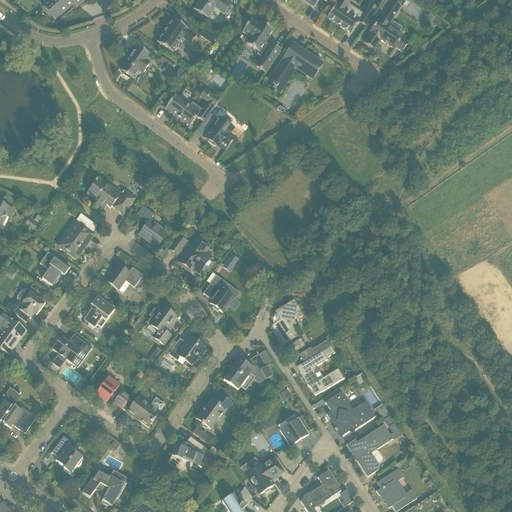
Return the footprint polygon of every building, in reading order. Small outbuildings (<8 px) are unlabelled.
[(50,0),(42,7),(54,21),(73,4),(76,8),(84,0),(50,0)] [(208,20),(215,10),(224,16),(231,5),(223,0),(199,0),(193,10),(208,20)] [(299,0),(313,9),(319,0),(321,0),(327,4),(330,0),(299,0)] [(327,18),(350,34),(358,23),(364,27),(377,9),(370,5),(363,15),(355,9),(350,15),(344,11),(350,2),(346,0),(339,0),(336,6),(335,5),(327,18)] [(386,0),(379,10),(383,12),(389,2),(386,0)] [(370,34),(364,43),(374,50),(380,41),(394,50),(395,49),(401,53),(407,43),(401,39),(402,38),(387,27),(401,7),(392,2),(379,22),(378,21),(377,22),(376,21),(372,28),(373,28),(369,34),(370,34)] [(429,15),(422,26),(427,29),(435,18),(429,15)] [(156,43),(172,53),(182,39),(191,45),(196,37),(187,31),(188,30),(172,20),(156,43)] [(256,68),(264,73),(280,50),(271,44),(270,47),(265,44),(273,31),(261,23),(259,26),(250,20),(242,33),(250,38),(246,44),(258,52),(257,55),(262,58),(256,68)] [(199,36),(212,45),(216,38),(204,29),(199,36)] [(277,87),(280,90),(293,70),(290,68),(293,65),(312,78),(314,74),(314,75),(321,65),(293,46),(284,59),(284,60),(270,83),(273,85),(272,86),(276,89),(277,87)] [(130,78),(134,80),(139,72),(142,75),(150,63),(146,61),(150,56),(136,47),(120,71),(123,73),(122,75),(129,80),(130,78)] [(163,55),(159,62),(162,64),(170,70),(171,70),(176,64),(163,55)] [(239,59),(233,72),(241,76),(247,63),(239,59)] [(179,69),(175,75),(179,78),(183,72),(179,69)] [(189,128),(196,118),(203,123),(219,100),(210,94),(205,101),(207,103),(202,111),(192,104),(189,107),(175,96),(165,110),(189,128)] [(208,141),(207,142),(214,147),(215,146),(218,149),(220,147),(225,150),(234,138),(228,135),(233,129),(219,119),(205,139),(208,141)] [(104,204),(106,205),(110,209),(111,207),(123,216),(129,208),(135,199),(123,191),(120,195),(98,179),(97,181),(96,180),(95,182),(96,183),(87,195),(95,201),(94,202),(101,207),(104,204)] [(0,224),(4,226),(8,218),(5,217),(9,209),(1,204),(0,205),(0,224)] [(73,206),(69,212),(76,217),(80,211),(73,206)] [(145,226),(140,233),(139,235),(157,248),(166,235),(149,222),(154,215),(143,207),(136,217),(140,220),(139,222),(145,226)] [(38,215),(34,220),(41,225),(44,220),(38,215)] [(29,219),(25,225),(34,231),(38,225),(29,219)] [(76,221),(57,247),(68,254),(76,260),(82,251),(85,247),(90,241),(94,235),(93,234),(76,221)] [(169,251),(176,256),(187,242),(179,236),(169,251)] [(184,256),(178,264),(185,269),(190,273),(192,270),(200,275),(204,270),(208,273),(215,263),(211,260),(211,261),(210,260),(209,260),(203,255),(208,248),(196,240),(184,256)] [(226,242),(224,245),(224,249),(227,251),(230,250),(232,248),(232,244),(230,242),(226,242)] [(48,253),(39,264),(48,271),(41,280),(42,280),(50,286),(53,288),(56,283),(62,275),(64,277),(67,273),(70,268),(67,266),(59,260),(55,257),(54,258),(48,253)] [(106,282),(122,294),(129,285),(134,288),(143,276),(132,268),(128,273),(118,266),(106,282)] [(216,277),(203,295),(209,300),(211,298),(213,299),(210,304),(213,307),(212,308),(218,313),(219,311),(222,314),(233,299),(235,300),(239,294),(231,288),(216,277)] [(19,311),(15,316),(25,323),(29,318),(30,319),(34,314),(36,316),(39,313),(45,304),(37,298),(30,293),(26,290),(25,289),(24,289),(23,289),(22,289),(22,290),(21,290),(16,297),(16,298),(16,299),(16,300),(16,301),(17,301),(21,304),(22,305),(18,310),(19,311)] [(87,326),(92,330),(94,328),(95,328),(97,326),(101,328),(115,310),(97,297),(90,306),(92,308),(84,320),(89,324),(87,326)] [(271,326),(283,345),(298,336),(293,326),(296,325),(294,322),(303,316),(294,300),(275,312),(276,314),(274,316),(272,323),(273,325),(271,326)] [(147,323),(158,332),(153,338),(163,346),(171,336),(165,332),(176,317),(163,307),(159,313),(154,309),(149,316),(151,317),(147,323)] [(0,349),(7,355),(17,340),(19,341),(26,332),(21,328),(18,326),(9,320),(2,316),(0,318),(0,325),(1,326),(0,327),(0,349)] [(335,331),(329,335),(334,343),(340,339),(335,331)] [(61,337),(52,350),(59,355),(56,359),(63,364),(65,360),(71,364),(77,369),(81,364),(82,362),(86,356),(87,356),(92,349),(76,338),(71,344),(68,342),(61,337)] [(180,358),(191,366),(198,357),(200,358),(206,350),(204,349),(204,348),(197,342),(197,341),(193,337),(192,339),(191,338),(183,348),(177,343),(168,355),(177,362),(180,358)] [(287,347),(291,354),(304,346),(300,339),(287,347)] [(303,363),(297,367),(301,373),(300,373),(302,377),(301,379),(305,384),(307,385),(308,388),(309,387),(315,396),(320,393),(324,391),(343,379),(338,370),(323,378),(318,382),(314,376),(316,367),(320,365),(327,361),(326,359),(335,354),(331,347),(330,347),(327,341),(320,345),(312,350),(315,356),(306,362),(303,363)] [(157,348),(152,355),(157,359),(162,352),(157,348)] [(264,352),(258,355),(266,368),(267,368),(272,365),(264,352)] [(267,368),(266,368),(258,355),(257,353),(256,353),(258,356),(245,363),(239,359),(223,381),(237,391),(249,375),(259,382),(265,379),(266,380),(272,376),(267,368)] [(158,362),(151,372),(160,378),(163,374),(159,371),(158,369),(162,364),(158,362)] [(113,403),(122,410),(129,400),(129,399),(117,390),(119,386),(108,378),(95,395),(106,404),(111,397),(116,400),(113,403)] [(286,390),(278,395),(281,400),(290,395),(286,390)] [(333,398),(325,403),(330,412),(326,415),(335,429),(334,430),(336,433),(337,432),(341,438),(349,432),(347,429),(350,426),(353,430),(354,432),(362,426),(375,418),(365,402),(349,413),(339,411),(341,402),(345,399),(341,393),(333,398)] [(0,423),(7,427),(10,429),(12,426),(25,435),(36,418),(23,409),(15,404),(14,403),(16,400),(7,394),(0,404),(0,423)] [(201,412),(195,419),(202,424),(201,425),(203,426),(203,425),(210,430),(224,411),(226,412),(232,404),(229,402),(221,396),(215,403),(212,400),(206,407),(202,412),(201,412)] [(129,400),(122,410),(127,413),(126,413),(134,419),(135,417),(139,421),(148,428),(161,411),(160,411),(164,405),(155,399),(150,406),(138,397),(134,404),(129,400)] [(375,410),(382,420),(389,416),(382,405),(375,410)] [(308,436),(297,419),(297,420),(288,426),(285,421),(277,426),(280,430),(279,431),(290,448),(291,447),(308,436)] [(395,423),(389,427),(395,435),(400,431),(395,423)] [(360,450),(352,455),(354,458),(355,459),(357,462),(357,463),(367,478),(378,471),(379,466),(378,464),(381,461),(382,459),(378,452),(375,452),(392,440),(383,426),(364,438),(356,443),(360,450)] [(256,430),(248,435),(251,439),(259,434),(256,430)] [(208,437),(204,442),(212,448),(213,448),(217,443),(208,437)] [(63,438),(51,454),(58,459),(56,461),(55,462),(56,462),(58,464),(64,468),(63,470),(70,475),(76,466),(78,467),(83,461),(81,460),(82,458),(74,452),(75,450),(68,445),(70,443),(63,438)] [(189,464),(189,465),(188,466),(188,467),(188,468),(188,469),(188,470),(189,471),(190,472),(190,473),(191,474),(192,474),(193,475),(194,475),(201,457),(202,458),(207,450),(190,438),(186,443),(187,444),(186,445),(185,445),(184,444),(183,444),(182,444),(181,445),(180,445),(179,446),(178,448),(175,446),(171,457),(166,463),(175,470),(181,461),(189,464)] [(115,441),(109,448),(116,452),(120,445),(115,441)] [(212,448),(208,453),(214,457),(218,452),(213,448),(212,448)] [(255,459),(241,469),(245,476),(248,481),(253,490),(255,489),(259,496),(264,493),(268,492),(270,490),(269,489),(274,486),(271,481),(270,480),(273,477),(274,478),(283,473),(274,458),(265,463),(261,466),(260,466),(259,466),(255,459)] [(391,507),(394,511),(397,511),(416,499),(411,491),(402,497),(394,484),(403,479),(397,470),(376,484),(380,489),(375,492),(378,497),(379,496),(382,501),(383,501),(385,504),(384,504),(388,510),(391,507)] [(109,506),(111,507),(115,499),(124,504),(132,490),(129,489),(130,486),(124,482),(126,479),(113,471),(109,478),(98,472),(82,494),(89,499),(96,491),(105,496),(101,502),(103,503),(104,504),(105,506),(106,506),(108,507),(109,506)] [(315,511),(313,509),(314,504),(320,500),(328,495),(330,499),(332,497),(340,492),(327,472),(320,477),(317,479),(320,482),(322,486),(320,487),(308,495),(309,497),(306,499),(305,497),(300,502),(306,511),(315,511)] [(153,481),(158,486),(159,485),(158,485),(160,482),(161,483),(155,478),(153,481)] [(243,511),(252,499),(245,488),(236,500),(233,495),(221,503),(227,511),(226,511),(243,511)]
